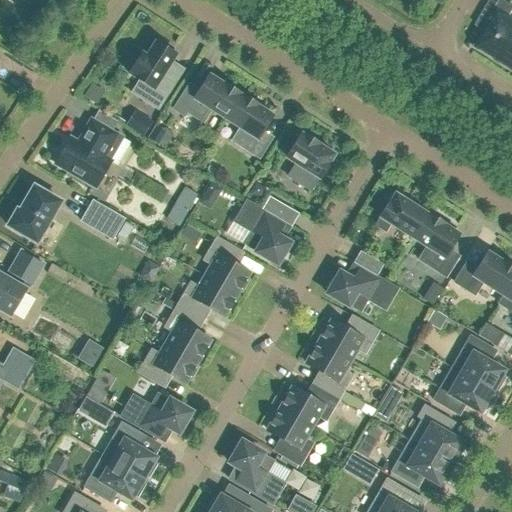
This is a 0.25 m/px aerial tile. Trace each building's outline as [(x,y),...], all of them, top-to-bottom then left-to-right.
[(498,61),(511,39),(511,21),(508,18),(511,11),(511,6),(501,0),(491,0),(478,21),(489,28),(477,48),(498,61)] [(511,39),(498,61),(511,70),(511,39)] [(173,50),(161,42),(159,45),(155,43),(146,57),(141,54),(128,74),(139,81),(131,93),(157,110),(173,85),(161,78),(175,55),(171,53),(173,50)] [(223,86),(208,77),(198,92),(188,86),(173,110),(183,117),(186,113),(202,123),(211,110),(225,119),(239,97),(237,95),(238,94),(224,85),(223,86)] [(239,97),(225,119),(240,129),(231,142),(258,159),(271,139),(261,132),(271,117),(256,107),(256,106),(242,97),(242,98),(239,97)] [(131,118),(126,127),(143,138),(152,124),(144,119),(140,124),(131,118)] [(103,158),(116,135),(91,120),(78,143),(70,139),(55,165),(95,188),(110,162),(103,158)] [(160,147),(168,134),(156,126),(148,140),(160,147)] [(286,177),(300,185),(310,192),(318,178),(319,179),(328,165),(327,164),(332,156),(317,146),(318,145),(304,136),(303,137),(300,135),(286,158),(295,163),(286,177)] [(258,178),(275,200),(287,190),(270,168),(258,178)] [(264,189),(254,183),(248,193),(258,199),(264,189)] [(36,243),(59,202),(33,187),(19,212),(17,211),(7,226),(36,243)] [(179,228),(197,196),(185,189),(166,220),(179,228)] [(412,238),(426,216),(395,196),(389,204),(388,203),(379,218),(380,218),(375,226),(385,233),(390,224),(412,238)] [(132,230),(147,238),(165,206),(150,198),(132,230)] [(269,199),(262,211),(284,224),(290,227),(297,215),(269,199)] [(112,240),(124,219),(93,201),(81,222),(112,240)] [(284,224),(262,211),(246,202),(234,223),(252,233),(245,245),(256,252),(255,253),(276,265),(289,244),(277,237),(284,224)] [(48,230),(78,251),(91,232),(61,211),(48,230)] [(426,216),(412,238),(426,248),(418,261),(445,278),(458,257),(448,251),(457,236),(442,226),(443,225),(429,216),(428,217),(426,216)] [(205,277),(235,295),(238,291),(241,293),(248,280),(245,279),(248,274),(230,263),(237,251),(216,239),(203,261),(211,266),(205,277)] [(30,285),(42,264),(21,252),(5,279),(0,275),(0,310),(10,316),(29,285),(30,285)] [(358,267),(375,277),(382,264),(359,252),(352,264),(358,267)] [(503,296),(511,282),(511,268),(502,262),(501,263),(486,254),(477,269),(466,263),(453,283),(474,296),(483,283),(503,296)] [(65,275),(51,267),(48,273),(62,281),(65,275)] [(375,277),(358,267),(351,280),(339,273),(326,295),(348,307),(348,306),(359,312),(367,300),(385,310),(397,289),(375,277)] [(223,317),(235,295),(205,277),(198,289),(190,284),(177,306),(198,318),(205,306),(223,317)] [(511,282),(503,296),(498,304),(511,313),(511,282)] [(166,344),(196,362),(209,341),(191,330),(198,318),(177,306),(164,328),(172,333),(166,344)] [(401,315),(390,326),(401,337),(412,326),(401,315)] [(318,343),(349,361),(356,349),(364,354),(377,332),(356,320),(349,332),(331,322),(328,327),(325,325),(318,337),(321,339),(318,343)] [(511,356),(511,341),(498,334),(492,345),(511,356)] [(15,346),(33,354),(37,343),(19,335),(15,346)] [(451,369),(492,393),(494,389),(497,391),(504,378),(501,377),(504,371),(485,360),(491,350),(469,337),(451,369)] [(87,342),(77,360),(91,368),(101,350),(87,342)] [(342,372),(349,361),(318,343),(306,365),(324,375),(317,387),(338,399),(351,377),(342,372)] [(194,366),(196,362),(166,344),(159,356),(151,351),(138,373),(159,385),(166,373),(184,384),(187,379),(190,381),(197,368),(194,366)] [(2,367),(0,365),(0,379),(17,389),(33,362),(12,350),(2,367)] [(490,396),(492,393),(451,369),(433,401),(454,414),(460,403),(479,414),(483,409),(486,411),(493,398),(490,396)] [(391,386),(386,395),(396,401),(401,392),(391,386)] [(279,410),(310,428),(317,417),(325,421),(338,399),(317,387),(310,399),(292,389),(279,410)] [(168,401),(157,395),(150,407),(132,397),(120,417),(158,440),(166,427),(178,434),(190,413),(169,400),(168,401)] [(85,397),(77,410),(91,418),(98,405),(85,397)] [(409,441),(450,465),(452,461),(455,463),(462,450),(459,449),(462,443),(444,432),(450,422),(424,407),(417,418),(421,420),(409,441)] [(303,440),(310,428),(279,410),(277,414),(274,412),(267,425),(270,427),(267,432),(285,442),(278,454),(299,466),(312,444),(303,440)] [(102,456),(143,480),(145,476),(148,478),(155,466),(152,464),(155,458),(137,447),(143,437),(121,424),(102,456)] [(355,452),(367,459),(380,435),(368,428),(355,452)] [(304,470),(318,481),(348,441),(334,431),(304,470)] [(448,468),(450,465),(409,441),(391,473),(413,485),(419,475),(438,486),(441,481),(444,482),(451,470),(448,468)] [(271,505),(283,485),(265,474),(272,462),(261,456),(262,455),(241,442),(228,463),(240,470),(233,483),(271,505)] [(60,477),(68,461),(53,454),(45,469),(60,477)] [(350,455),(341,468),(354,476),(362,462),(350,455)] [(141,483),(143,480),(102,456),(84,488),(106,501),(112,490),(130,501),(134,496),(137,498),(144,485),(141,483)] [(21,503),(28,482),(11,476),(3,497),(21,503)] [(412,511),(400,505),(407,492),(386,480),(367,511),(412,511)] [(97,511),(99,509),(74,494),(63,511),(97,511)] [(270,511),(244,496),(238,506),(219,495),(216,501),(213,499),(206,511),(270,511)] [(294,496),(286,511),(288,511),(311,511),(314,507),(294,496)]
